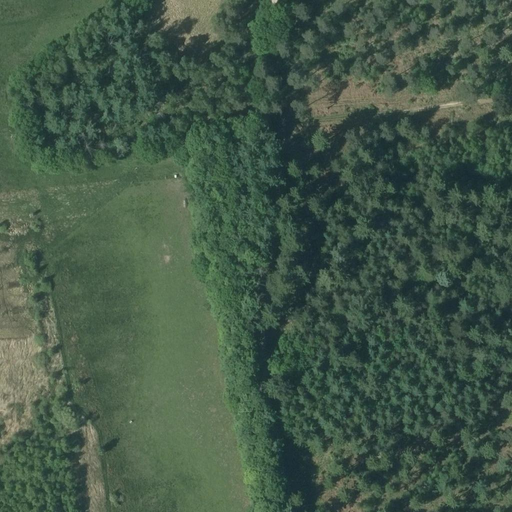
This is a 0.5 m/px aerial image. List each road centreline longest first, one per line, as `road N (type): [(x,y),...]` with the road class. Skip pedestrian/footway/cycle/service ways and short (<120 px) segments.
road 1 (track): [(268,127),(278,186),(262,306),(265,380),(291,511)]
road 2 (track): [(274,0),(256,71),(268,127)]
